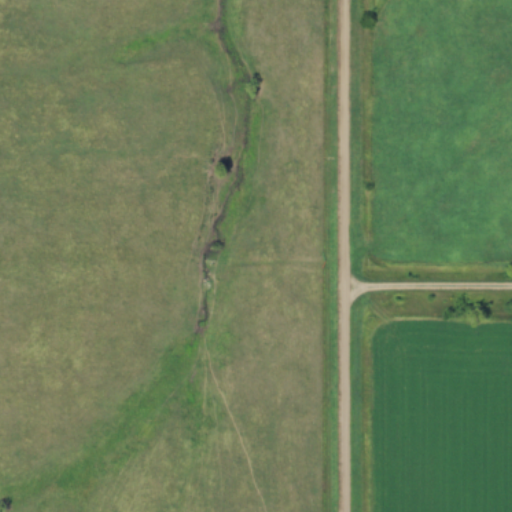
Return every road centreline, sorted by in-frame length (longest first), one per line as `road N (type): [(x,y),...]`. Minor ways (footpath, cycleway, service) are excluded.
road 1 (residential): [(343,511),(342,0)]
road 2 (residential): [(343,290),(511,294)]
